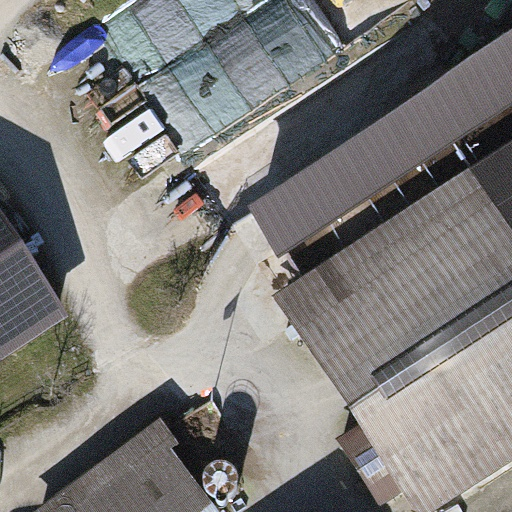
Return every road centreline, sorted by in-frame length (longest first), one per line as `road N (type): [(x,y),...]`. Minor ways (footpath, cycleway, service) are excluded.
road 1 (track): [(0,476),(217,333),(329,511)]
road 2 (track): [(0,120),(149,378)]
